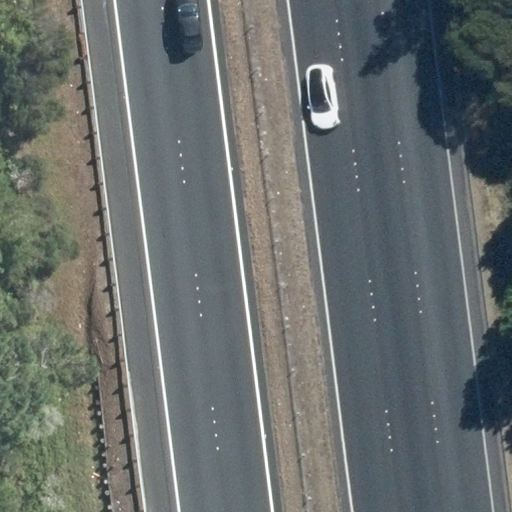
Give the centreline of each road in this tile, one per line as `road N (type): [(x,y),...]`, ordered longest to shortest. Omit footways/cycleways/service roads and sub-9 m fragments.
road 1 (motorway): [(372,0),(440,511)]
road 2 (motorway): [(224,511),(160,0)]
